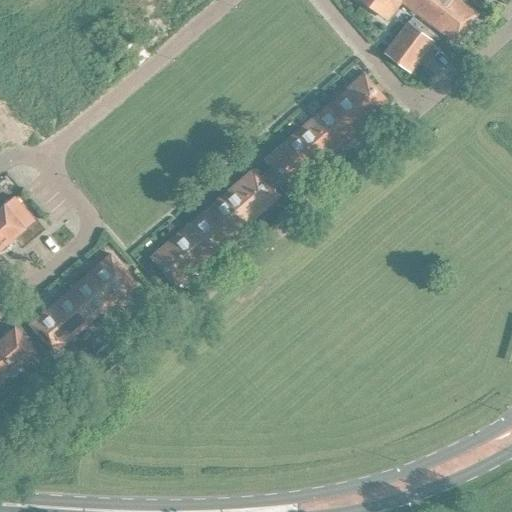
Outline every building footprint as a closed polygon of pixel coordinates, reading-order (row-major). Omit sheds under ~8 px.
[(375,0),(384,7),(389,0),(412,0),(452,30),(475,0),(375,0)] [(381,41),(407,60),(430,29),(405,10),(381,41)] [(361,61),(323,94),(348,123),(386,90),(361,61)] [(323,94),(292,120),(317,149),(348,123),(323,94)] [(317,149),(292,120),(261,146),(286,175),(317,149)] [(249,156),(218,183),(243,212),(274,185),(249,156)] [(218,183),(188,209),(213,238),(243,212),(218,183)] [(0,192),(0,230),(2,233),(22,216),(1,191),(0,192)] [(213,238),(188,209),(147,244),(172,274),(213,238)] [(107,241),(71,272),(66,276),(91,306),(96,302),(132,271),(107,241)] [(66,276),(61,281),(25,311),(50,340),(86,310),(91,306),(66,276)] [(0,323),(0,340),(13,356),(32,339),(11,314),(0,323)] [(131,329),(124,321),(117,328),(124,336),(131,329)] [(0,340),(0,366),(13,356),(0,340)]
